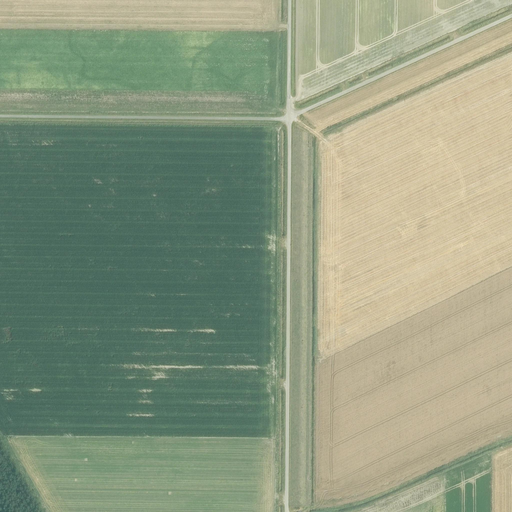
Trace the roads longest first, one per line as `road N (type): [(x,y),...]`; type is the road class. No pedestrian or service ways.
road 1 (unclassified): [(285,511),(288,118)]
road 2 (unclassified): [(288,118),(0,117)]
road 3 (unclassified): [(288,118),(511,16)]
